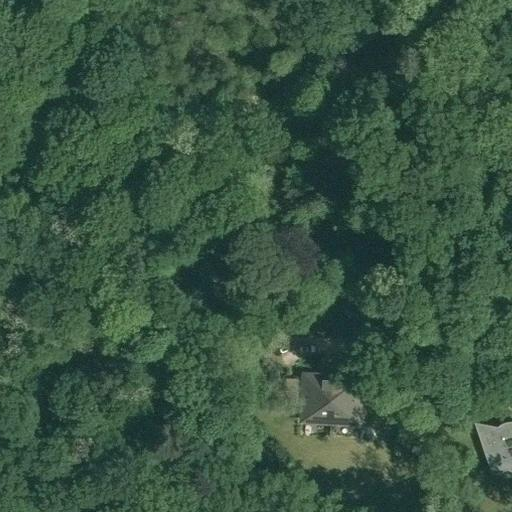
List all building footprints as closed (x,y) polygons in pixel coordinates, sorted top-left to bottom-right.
[(342,37),(357,56),(377,39),(362,21),(342,37)] [(331,421),(333,376),(305,375),(302,420),(331,421)] [(361,377),(333,376),(331,421),(359,423),(361,377)] [(299,378),(287,378),(286,390),(298,390),(299,378)] [(366,394),(378,394),(379,382),(367,382),(366,394)] [(473,422),(491,475),(507,470),(510,471),(511,471),(511,421),(508,421),(507,421),(506,422),(504,423),(502,424),(501,425),(500,426),(498,427),(473,422)]
